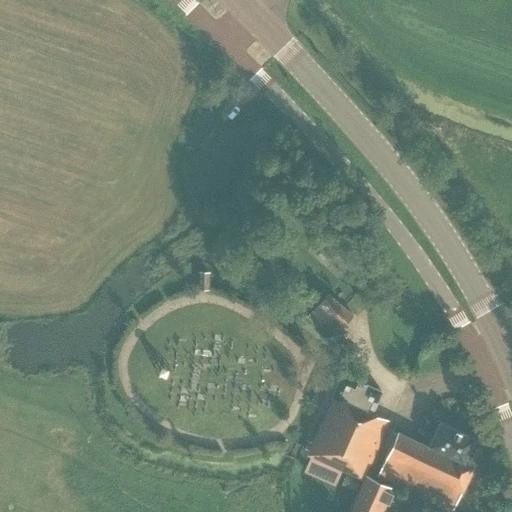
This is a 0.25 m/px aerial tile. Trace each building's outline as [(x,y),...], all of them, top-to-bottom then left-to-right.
[(328,231),(316,243),(345,271),(356,259),(328,231)] [(208,272),(199,272),(199,288),(208,288),(208,272)] [(312,313),(329,327),(333,322),(341,328),(352,314),(328,294),(312,313)] [(333,322),(329,327),(322,336),(333,345),(345,331),(341,328),(333,322)] [(365,474),(367,470),(388,422),(371,414),(381,391),(365,384),(366,383),(358,379),(357,381),(342,374),(332,397),(333,397),(307,455),(362,479),(363,479),(365,474)] [(475,438),(440,422),(428,447),(396,432),(377,475),(451,511),(474,466),(464,461),(475,438)] [(382,511),(394,487),(365,474),(363,479),(362,479),(347,511),(382,511)]
